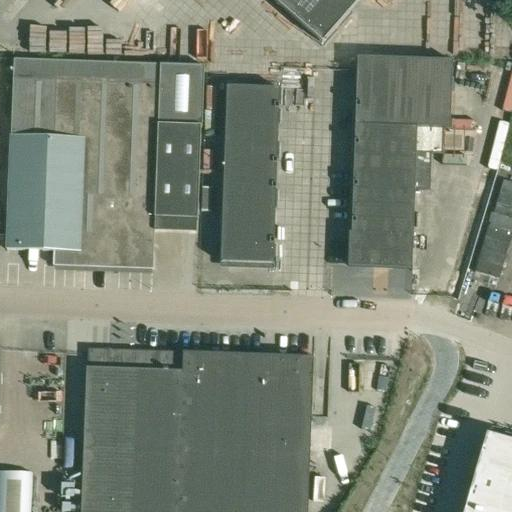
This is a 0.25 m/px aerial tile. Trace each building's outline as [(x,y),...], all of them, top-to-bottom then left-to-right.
[(272,0),(322,43),(359,0),(272,0)] [(357,58),(350,266),(412,268),(415,189),(430,190),(431,154),(442,154),(443,129),(450,129),(452,61),(357,58)] [(197,248),(204,71),(15,63),(7,249),(55,251),(55,265),(152,268),(153,246),(197,248)] [(469,65),(466,82),(496,86),(499,69),(469,65)] [(274,263),(279,88),(226,87),(221,262),(274,263)] [(488,227),(475,273),(499,280),(511,234),(511,183),(504,181),(490,227),(488,227)] [(0,349),(0,434),(30,435),(31,408),(20,407),(21,378),(11,378),(12,349),(0,349)] [(307,511),(313,356),(87,349),(81,511),(307,511)] [(511,511),(511,441),(487,434),(464,511),(511,511)] [(3,511),(40,511),(41,471),(4,471),(3,511)]
